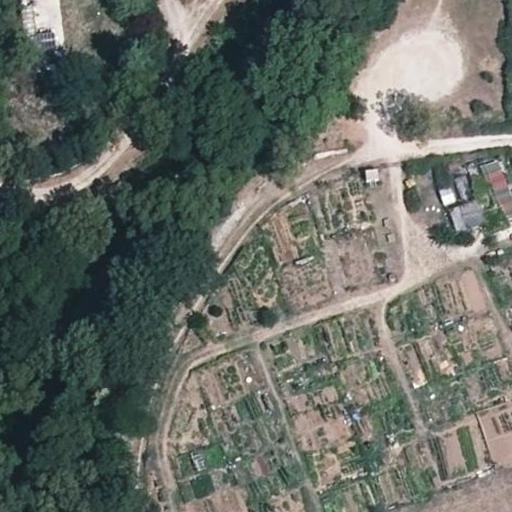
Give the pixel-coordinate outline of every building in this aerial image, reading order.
[(495,176),(491,162),(477,166),(481,180),(495,176)] [(380,191),(379,181),(367,183),(368,192),(380,191)] [(503,198),(499,183),(484,187),(489,202),(503,198)] [(457,234),(488,226),(483,203),(451,210),(457,234)] [(508,219),(504,205),(490,209),(494,224),(508,219)]
